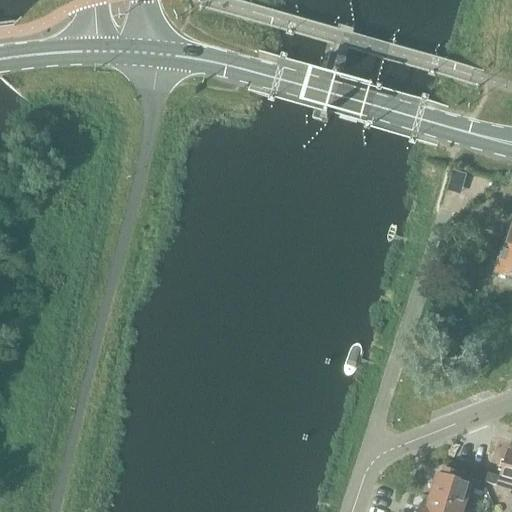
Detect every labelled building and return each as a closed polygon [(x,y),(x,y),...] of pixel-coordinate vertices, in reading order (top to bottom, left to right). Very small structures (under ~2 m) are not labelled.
[(326,66),(341,71),(345,57),(330,53),(326,66)] [(511,220),(503,247),(511,250),(511,220)] [(511,250),(503,247),(494,274),(511,279),(511,250)] [(511,453),(506,452),(503,461),(501,461),(497,471),(500,472),(499,477),(486,473),(483,482),(496,486),(496,487),(511,491),(511,453)] [(468,479),(481,483),(484,472),(471,468),(468,479)] [(436,474),(429,498),(464,508),(471,485),(452,479),(454,474),(456,475),(457,473),(450,471),(450,472),(446,470),(445,474),(441,476),(436,474)] [(462,511),(464,508),(429,498),(424,511),(462,511)]
